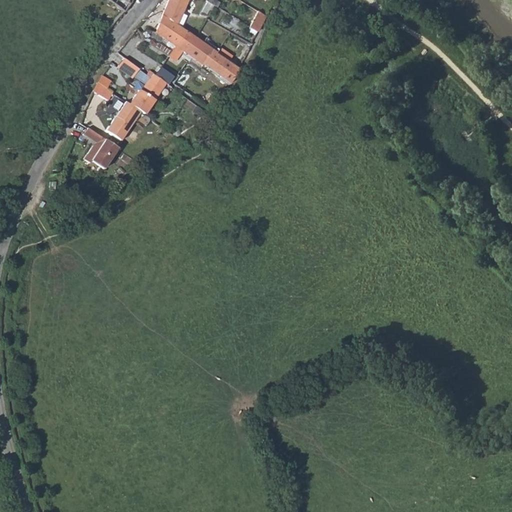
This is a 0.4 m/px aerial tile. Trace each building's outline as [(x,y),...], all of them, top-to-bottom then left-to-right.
[(180,12),(183,0),(168,0),(154,34),(172,47),(183,32),(174,26),(180,12)] [(256,12),(248,27),(256,32),(264,17),(256,12)] [(189,64),(196,68),(208,51),(215,55),(218,50),(206,42),(203,46),(194,40),(183,32),(172,47),(179,51),(186,56),(184,59),(189,63),(189,64)] [(134,57),(121,47),(115,53),(116,54),(122,59),(129,64),(134,57)] [(172,47),(165,56),(172,61),(179,51),(172,47)] [(222,53),(218,50),(215,55),(208,51),(196,68),(205,75),(208,72),(227,85),(237,71),(223,60),(224,57),(220,55),(222,53)] [(134,96),(127,106),(138,113),(141,115),(163,83),(151,75),(148,79),(144,75),(129,64),(122,59),(116,67),(130,78),(131,77),(143,87),(138,93),(136,97),(134,96)] [(148,70),(144,75),(148,79),(151,75),(152,73),(148,70)] [(177,79),(173,76),(172,75),(165,85),(171,88),(177,79)] [(99,77),(95,84),(101,88),(106,82),(99,77)] [(101,88),(95,84),(91,93),(91,94),(105,100),(110,94),(101,88)] [(127,106),(123,103),(104,132),(119,142),(138,113),(127,106)] [(103,168),(116,149),(80,126),(75,133),(92,145),(98,149),(96,151),(90,148),(83,159),(89,162),(90,160),(103,168)]
